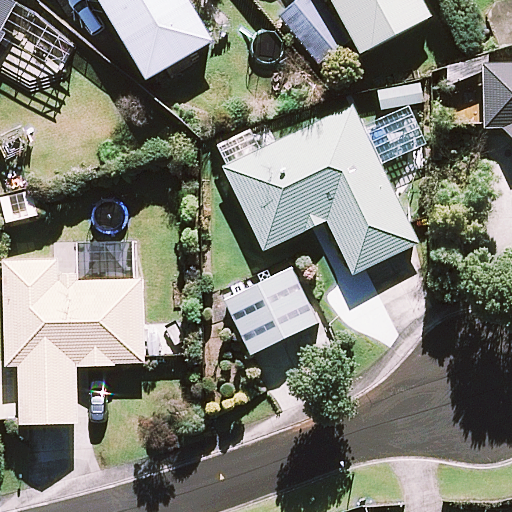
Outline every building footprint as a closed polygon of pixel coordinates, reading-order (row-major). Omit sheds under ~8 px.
[(0,0),(0,38),(22,0),(0,0)] [(112,0),(153,71),(217,35),(197,0),(112,0)] [(352,38),(325,0),(298,0),(282,11),(318,62),(352,38)] [(437,10),(431,0),(342,0),(367,47),(437,10)] [(511,59),(487,60),(489,124),(510,123),(511,125),(511,59)] [(357,269),(421,239),(384,161),(428,141),(409,100),(365,121),(356,102),(266,144),(257,125),(220,142),(269,244),(331,215),(357,269)] [(58,273),(58,255),(9,257),(13,386),(0,386),(0,416),(82,414),(80,360),(148,358),(146,273),(136,273),(136,270),(58,273)] [(318,318),(293,265),(230,295),(255,348),(318,318)]
